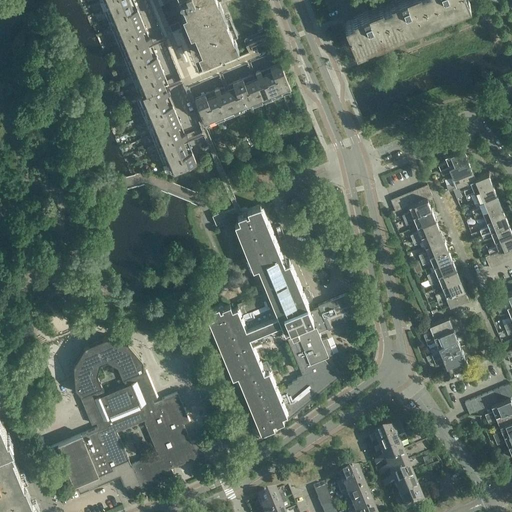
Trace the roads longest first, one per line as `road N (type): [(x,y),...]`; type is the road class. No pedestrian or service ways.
road 1 (tertiary): [(387,365),(240,471),(166,503)]
road 2 (tertiary): [(181,511),(240,486),(401,373)]
road 3 (tertiary): [(401,373),(360,162)]
road 4 (tertiary): [(350,166),(387,365)]
road 5 (tertiary): [(280,0),(350,166)]
road 6 (tertiary): [(360,162),(295,0)]
road 7 (unclassified): [(496,497),(401,373)]
road 8 (unclassified): [(511,168),(474,116),(405,144)]
road 9 (unclassified): [(51,511),(0,392)]
